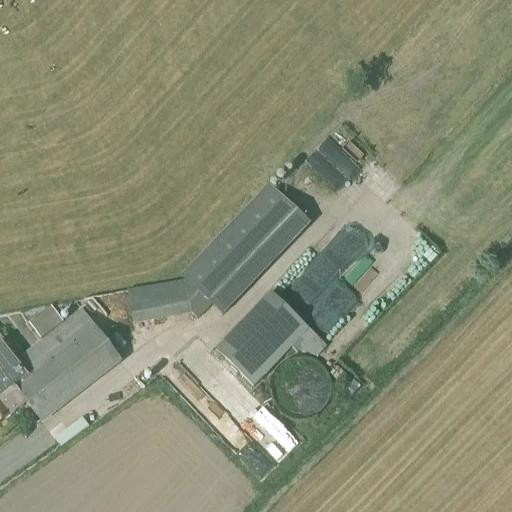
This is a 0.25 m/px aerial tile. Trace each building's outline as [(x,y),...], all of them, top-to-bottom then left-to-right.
[(180,278),(184,282),(190,317),(197,322),(211,308),(222,319),(310,228),(268,187),(180,278)] [(336,321),(385,270),(356,243),(367,232),(352,218),(298,274),(311,287),(311,288),(322,299),(318,303),(336,321)] [(254,390),(309,333),(271,296),(216,353),(254,390)] [(41,342),(64,325),(51,308),(29,325),(41,342)] [(81,313),(36,348),(18,361),(31,379),(3,400),(14,415),(27,405),(41,424),(120,363),(81,313)] [(31,379),(18,361),(0,336),(0,401),(3,400),(31,379)] [(204,393),(215,385),(191,352),(180,359),(204,393)] [(334,394),(334,393),(334,388),(332,382),(330,378),(326,373),(322,369),(316,366),(308,363),(304,363),(299,363),(292,365),(288,367),(283,371),(279,375),(276,380),(274,386),(273,392),(274,398),(275,404),(278,410),(281,414),(289,420),(295,423),(302,424),(308,423),(314,422),(320,419),(324,416),(328,411),(331,406),(333,401),(334,394)] [(354,397),(361,391),(354,384),(347,390),(354,397)] [(0,427),(15,416),(14,415),(3,400),(0,401),(0,427)] [(226,409),(278,463),(295,447),(271,421),(262,429),(235,400),(226,409)] [(62,446),(89,426),(83,418),(56,438),(62,446)]
